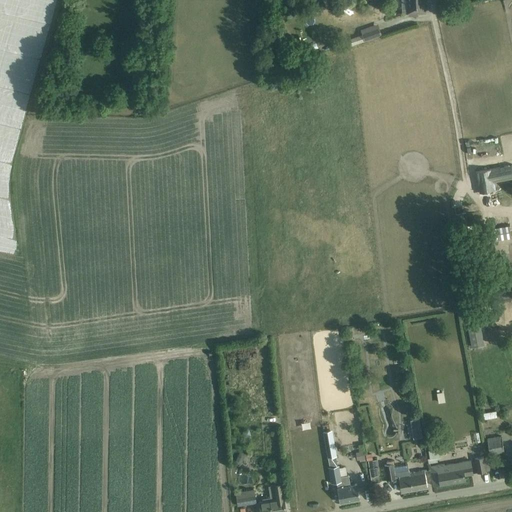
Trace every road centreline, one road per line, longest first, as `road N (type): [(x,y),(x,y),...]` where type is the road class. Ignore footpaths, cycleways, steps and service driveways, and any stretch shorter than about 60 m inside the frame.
road 1 (track): [(511,203),(488,204),(470,187),(437,27)]
road 2 (unclassified): [(362,511),(511,485)]
